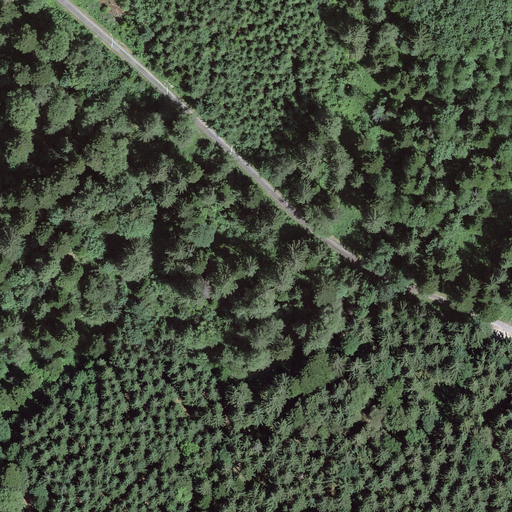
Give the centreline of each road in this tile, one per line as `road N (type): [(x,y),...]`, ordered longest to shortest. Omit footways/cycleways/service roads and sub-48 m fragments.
road 1 (track): [(60,0),(317,232),(420,292),(511,328)]
road 2 (track): [(511,318),(482,357),(421,511)]
